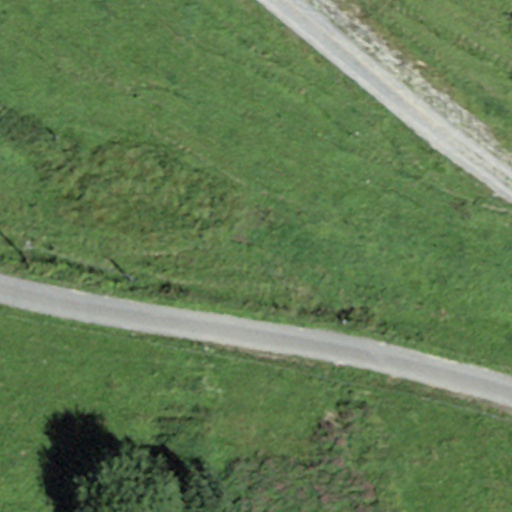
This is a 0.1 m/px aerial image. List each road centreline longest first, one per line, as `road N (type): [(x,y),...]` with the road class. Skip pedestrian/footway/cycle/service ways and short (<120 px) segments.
road 1 (track): [(511,392),(356,352),(0,287)]
road 2 (track): [(511,186),(295,0)]
